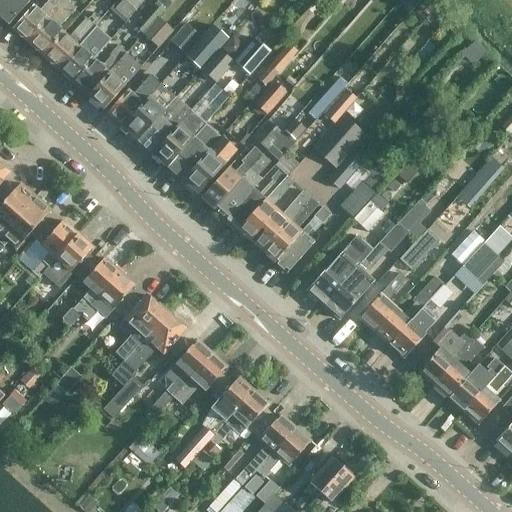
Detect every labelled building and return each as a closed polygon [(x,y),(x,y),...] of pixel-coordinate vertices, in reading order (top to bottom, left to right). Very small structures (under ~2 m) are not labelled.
[(1,0),(0,2),(0,18),(8,25),(29,1),(27,0),(1,0)] [(12,29),(28,43),(65,0),(49,0),(40,11),(33,5),(12,29)] [(65,0),(28,43),(43,56),(64,32),(59,27),(75,9),(65,0)] [(122,0),(119,3),(131,14),(144,0),(143,0),(122,0)] [(165,0),(158,0),(138,24),(146,31),(143,34),(158,47),(173,30),(158,18),(170,4),(165,0)] [(179,0),(191,10),(199,0),(198,0),(179,0)] [(64,32),(43,56),(58,69),(96,26),(86,18),(69,36),(64,32)] [(185,55),(202,37),(186,23),(170,41),(185,55)] [(201,69),(228,39),(212,25),(185,55),(201,69)] [(96,26),(58,69),(72,83),(94,58),(85,51),(94,41),(95,42),(103,33),(96,26)] [(223,46),(234,55),(244,44),(233,34),(223,46)] [(234,62),(249,75),(270,51),(255,38),(234,62)] [(287,42),(267,65),(268,66),(257,79),(265,87),(297,52),(287,42)] [(94,58),(72,83),(87,96),(125,53),(117,46),(110,55),(111,56),(102,66),(94,58)] [(202,70),(216,82),(233,63),(219,50),(202,70)] [(125,53),(87,96),(103,110),(141,67),(125,53)] [(107,113),(122,127),(161,84),(150,75),(134,94),(128,89),(107,113)] [(266,115),(286,92),(275,82),(267,91),(266,91),(254,104),(266,115)] [(161,84),(122,127),(137,140),(159,117),(158,115),(166,107),(161,102),(170,92),(161,84)] [(343,113),(356,99),(347,91),(343,88),(321,113),(325,116),(333,124),(343,113)] [(297,92),(287,104),(284,102),(279,107),(294,120),(309,102),(301,95),(297,92)] [(159,117),(137,140),(152,154),(190,111),(183,104),(175,113),(175,114),(166,123),(159,117)] [(440,106),(431,115),(398,149),(409,159),(450,116),(440,106)] [(205,125),(190,111),(152,154),(167,167),(189,143),(205,125)] [(294,140),(305,129),(295,120),(284,131),(294,140)] [(268,150),(282,133),(268,121),(253,138),(268,150)] [(354,149),(367,135),(355,124),(338,142),(325,157),(337,168),(354,149)] [(298,144),(308,152),(322,136),(313,127),(298,144)] [(189,143),(167,167),(182,181),(221,137),(221,136),(220,137),(213,131),(205,140),(206,141),(198,151),(189,143)] [(286,176),(238,230),(250,241),(277,211),(272,207),(294,183),(290,180),(307,161),(315,168),(325,157),(338,142),(326,131),(322,136),(308,152),(286,176)] [(221,137),(182,181),(198,194),(237,151),(221,137)] [(202,198),(214,209),(262,155),(254,147),(241,161),(243,163),(234,173),(228,168),(202,198)] [(327,179),(339,189),(365,159),(354,149),(327,179)] [(283,154),(275,162),(287,173),(295,165),(283,154)] [(262,155),(214,209),(226,219),(253,190),(248,185),(270,161),(262,155)] [(0,182),(8,173),(0,165),(0,182)] [(253,190),(226,219),(238,230),(286,176),(279,170),(271,179),(272,180),(259,195),(253,190)] [(471,183),(479,190),(489,180),(481,172),(471,183)] [(20,183),(0,205),(0,236),(35,197),(20,183)] [(362,183),(340,207),(366,231),(382,213),(369,200),(375,194),(362,183)] [(277,211),(250,241),(262,251),(310,197),(303,191),(282,215),(277,211)] [(50,210),(35,197),(0,236),(0,250),(8,242),(16,249),(50,210)] [(310,197),(262,251),(274,262),(292,241),(301,232),(297,229),(319,205),(310,197)] [(301,232),(292,241),(274,262),(286,273),(313,243),(305,236),(312,229),(314,231),(321,223),(321,224),(329,215),(322,208),(307,225),(301,232)] [(485,238),(503,217),(493,208),(474,229),(485,238)] [(33,283),(42,273),(77,234),(62,221),(40,245),(49,252),(26,277),(33,283)] [(390,250),(406,233),(396,224),(380,241),(390,250)] [(461,263),(483,238),(472,228),(450,253),(461,263)] [(411,271),(439,241),(426,230),(399,259),(411,271)] [(92,247),(77,234),(42,273),(58,287),(72,272),(71,271),(92,247)] [(307,291),(323,305),(371,250),(356,236),(307,291)] [(462,267),(477,280),(498,256),(483,243),(462,267)] [(371,250),(323,305),(338,319),(363,291),(353,282),(366,267),(368,269),(379,256),(371,250)] [(441,265),(453,276),(460,268),(448,257),(441,265)] [(80,314),(80,315),(119,271),(104,258),(82,282),(90,289),(73,308),(69,305),(62,313),(73,322),(80,314)] [(134,285),(119,271),(80,315),(72,324),(79,330),(88,321),(87,321),(104,302),(112,309),(134,285)] [(359,318),(374,332),(395,307),(387,300),(392,294),(395,297),(400,290),(408,281),(399,273),(359,318)] [(395,307),(374,332),(388,345),(423,306),(439,288),(430,281),(412,301),(414,303),(404,315),(395,307)] [(146,295),(124,319),(120,323),(121,327),(131,336),(116,352),(123,359),(133,348),(143,337),(165,312),(146,295)] [(423,306),(388,345),(403,358),(425,334),(420,329),(433,314),(423,306)] [(184,330),(165,312),(143,337),(145,338),(134,349),(133,348),(123,359),(125,360),(112,375),(125,386),(103,410),(114,420),(143,387),(130,375),(135,370),(136,371),(156,348),(163,354),(184,330)] [(418,371),(433,385),(474,340),(464,332),(457,340),(443,328),(432,341),(439,348),(418,371)] [(183,371),(166,391),(150,408),(157,414),(211,353),(196,340),(175,364),(183,371)] [(474,340),(433,385),(448,398),(470,374),(461,367),(468,359),(470,361),(482,347),(474,340)] [(226,367),(211,353),(157,414),(158,415),(155,418),(164,426),(181,408),(178,405),(197,384),(205,391),(226,367)] [(490,380),(462,411),(478,425),(499,400),(493,395),(511,374),(494,358),(486,367),(495,375),(490,380)] [(31,367),(20,381),(31,389),(42,375),(31,367)] [(55,404),(81,376),(71,367),(45,395),(55,404)] [(470,374),(448,398),(462,411),(490,380),(484,374),(478,381),(470,374)] [(214,434),(253,391),(238,377),(216,401),(225,409),(219,414),(214,409),(209,415),(214,420),(207,428),(206,426),(201,433),(208,440),(214,434)] [(14,388),(3,402),(15,411),(26,397),(14,388)] [(268,404),(253,391),(214,434),(221,440),(239,421),(246,429),(252,434),(268,416),(262,411),(268,404)] [(510,416),(511,414),(511,395),(501,408),(510,416)] [(280,414),(274,422),(268,416),(252,434),(258,439),(267,446),(249,466),(256,472),(295,428),(280,414)] [(511,421),(495,441),(511,454),(511,452),(511,421)] [(295,428),(256,472),(239,491),(220,511),(236,511),(251,495),(263,483),(260,481),(280,458),(288,465),(310,441),(295,428)] [(141,434),(129,445),(146,462),(158,450),(141,434)] [(211,459),(220,449),(211,441),(202,451),(211,459)] [(329,502),(352,477),(331,459),(304,490),(313,499),(319,493),(329,502)] [(239,491),(256,472),(249,466),(236,481),(235,480),(228,488),(235,495),(239,491)] [(292,511),(283,503),(282,504),(273,495),(257,511),(292,511)] [(125,511),(138,511),(141,508),(132,502),(125,511)]
